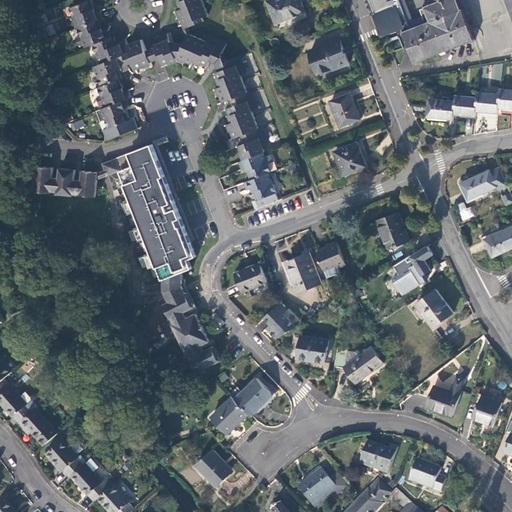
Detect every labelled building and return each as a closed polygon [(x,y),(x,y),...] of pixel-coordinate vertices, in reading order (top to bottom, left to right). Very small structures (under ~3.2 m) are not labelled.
[(176,0),(181,10),(179,11),(184,25),(196,20),(198,24),(204,22),(202,18),(208,16),(201,0),(176,0)] [(300,0),(273,0),(268,2),(277,24),(305,13),(300,0)] [(369,0),(384,37),(398,32),(397,29),(402,27),(404,32),(431,22),(426,8),(417,11),(420,18),(409,22),(405,24),(396,0),(369,0)] [(401,0),(396,0),(405,24),(409,22),(401,0)] [(429,0),(431,4),(425,7),(426,8),(431,22),(404,32),(416,63),(475,40),(463,9),(460,10),(456,0),(429,0)] [(76,29),(79,28),(98,20),(103,19),(100,10),(96,12),(90,1),(71,8),(74,16),(72,17),(76,29)] [(84,44),(86,48),(94,45),(111,38),(108,30),(103,32),(98,20),(79,28),(82,36),(76,39),(79,46),(84,44)] [(159,43),(154,45),(160,60),(163,67),(178,61),(170,42),(166,34),(157,37),(159,43)] [(189,34),(185,43),(179,58),(192,64),(193,61),(201,65),(202,62),(208,64),(214,50),(222,53),(227,44),(210,36),(207,42),(189,34)] [(124,55),(130,53),(127,45),(125,39),(116,42),(114,37),(111,38),(94,45),(101,64),(124,55)] [(151,63),(145,49),(141,39),(127,45),(130,53),(136,68),(151,63)] [(339,41),(309,52),(318,75),(348,64),(339,41)] [(185,43),(170,42),(178,61),(179,58),(185,43)] [(160,60),(154,45),(151,47),(145,49),(151,63),(156,61),(160,60)] [(119,80),(122,79),(120,73),(128,69),(129,69),(124,55),(101,64),(94,67),(102,86),(119,80)] [(263,153),(265,152),(263,147),(269,145),(262,127),(259,128),(252,111),(258,109),(251,91),(248,92),(241,75),(247,72),(240,56),(230,59),(232,66),(215,73),(220,87),(218,88),(232,123),(230,124),(243,160),(263,153)] [(127,100),(132,97),(129,90),(124,92),(119,80),(102,86),(99,87),(102,95),(96,98),(100,105),(105,103),(107,107),(127,100)] [(500,95),(499,107),(511,108),(511,90),(500,89),(500,95)] [(476,111),(498,113),(499,107),(500,95),(478,93),(477,98),(476,111)] [(350,94),(331,101),(340,127),(360,119),(350,94)] [(454,114),(475,117),(476,111),(477,98),(455,96),(455,102),(454,114)] [(428,117),(453,120),(454,114),(455,102),(430,99),(428,117)] [(105,130),(109,140),(138,128),(134,118),(129,120),(125,109),(130,107),(127,100),(107,107),(101,109),(100,110),(104,121),(107,120),(110,128),(105,130)] [(83,119),(72,123),(74,130),(86,126),(83,119)] [(357,143),(335,152),(346,179),(371,169),(364,152),(361,153),(357,143)] [(152,152),(150,146),(131,152),(136,165),(121,171),(158,278),(164,280),(180,275),(195,270),(187,248),(152,152)] [(136,165),(131,152),(103,163),(108,176),(121,171),(136,165)] [(264,156),(263,153),(243,160),(238,163),(241,171),(244,170),(248,182),(270,173),(267,164),(273,162),(270,155),(264,156)] [(98,172),(83,171),(82,184),(74,183),(76,170),(60,169),(59,181),(52,181),(53,168),(38,166),(36,191),(51,193),(51,191),(58,191),(57,194),(73,195),(73,193),(80,194),(80,196),(96,197),(98,172)] [(510,186),(500,166),(461,183),(469,200),(498,187),(500,191),(510,186)] [(275,183),(270,173),(248,182),(244,183),(246,190),(251,189),(256,201),(276,193),(272,185),(275,183)] [(511,191),(503,196),(507,206),(511,203),(511,191)] [(463,221),(473,216),(465,201),(456,205),(463,221)] [(409,241),(399,213),(379,220),(390,249),(409,241)] [(511,227),(486,239),(494,257),(511,248),(511,227)] [(347,265),(338,242),(329,246),(330,248),(317,252),(325,271),(336,266),(338,269),(347,265)] [(412,257),(411,255),(408,257),(411,261),(413,260),(423,275),(431,270),(425,260),(434,255),(428,246),(412,257)] [(311,256),(287,265),(299,292),(322,283),(311,256)] [(260,264),(237,273),(245,291),(267,281),(260,264)] [(182,287),(183,280),(164,280),(164,288),(164,292),(182,287)] [(184,291),(182,287),(164,292),(166,296),(168,302),(185,294),(184,291)] [(436,290),(418,305),(435,328),(454,313),(436,290)] [(187,294),(185,294),(168,302),(164,304),(171,318),(172,317),(175,324),(173,325),(187,352),(189,351),(192,358),(191,359),(198,372),(220,362),(213,347),(201,353),(198,347),(210,341),(209,341),(196,314),(185,319),(182,313),(193,307),(187,294)] [(287,310),(280,303),(265,317),(271,324),(267,328),(277,340),(296,328),(284,314),(287,310)] [(329,341),(302,337),(297,364),(324,369),(329,341)] [(349,346),(339,344),(335,367),(346,369),(356,384),(385,364),(373,347),(360,356),(345,367),(348,350),(349,346)] [(357,352),(348,350),(345,367),(360,356),(357,352)] [(0,382),(4,379),(13,371),(0,356),(0,382)] [(452,392),(435,386),(428,407),(452,416),(460,395),(459,395),(465,378),(458,376),(452,392)] [(0,402),(13,417),(14,416),(28,404),(11,385),(10,385),(4,379),(0,382),(0,402)] [(253,416),(274,395),(258,379),(237,399),(250,413),(253,416)] [(237,399),(234,396),(213,417),(229,433),(250,413),(237,399)] [(503,404),(482,396),(474,419),(495,427),(503,404)] [(29,428),(45,446),(59,433),(37,408),(33,410),(28,404),(14,416),(27,431),(29,428)] [(70,477),(71,476),(84,464),(78,458),(79,457),(63,439),(47,454),(63,472),(64,471),(70,477)] [(390,474),(399,449),(391,446),(390,449),(370,442),(362,464),(390,474)] [(198,466),(218,487),(231,474),(222,465),(225,461),(214,450),(198,466)] [(92,457),(86,462),(94,471),(100,466),(92,457)] [(411,481),(441,492),(446,479),(439,476),(441,471),(435,468),(435,466),(419,460),(411,481)] [(84,464),(71,476),(89,496),(89,495),(95,501),(98,499),(109,489),(116,483),(110,476),(103,482),(94,471),(86,462),(84,464)] [(330,479),(323,469),(301,487),(317,510),(329,501),(325,495),(336,487),(330,479)] [(325,495),(329,501),(348,487),(338,473),(330,479),(336,487),(325,495)] [(376,511),(394,494),(379,480),(349,511),(376,511)] [(131,511),(135,509),(130,503),(132,501),(116,483),(109,489),(98,499),(109,511),(131,511)] [(15,511),(8,502),(0,508),(0,511),(15,511)] [(288,511),(282,502),(272,509),(273,511),(288,511)] [(416,511),(419,509),(412,503),(403,511),(416,511)]
